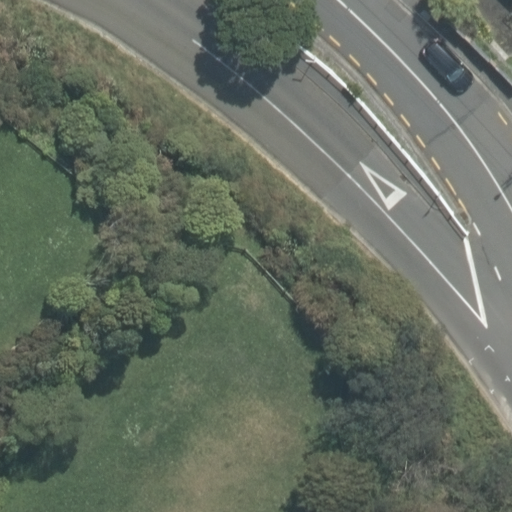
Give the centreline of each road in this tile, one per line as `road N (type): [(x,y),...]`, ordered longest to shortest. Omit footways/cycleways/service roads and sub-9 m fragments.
road 1 (residential): [(511,326),(305,113),(126,0)]
road 2 (residential): [(511,294),(408,74),(323,0)]
